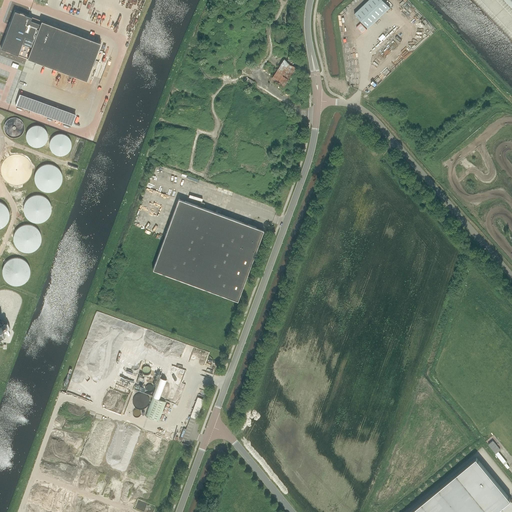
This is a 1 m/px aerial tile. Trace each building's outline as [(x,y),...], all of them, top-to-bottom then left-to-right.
[(368,28),(390,7),(383,0),(368,0),(354,13),(368,28)] [(101,43),(15,11),(9,25),(11,25),(7,35),(6,34),(1,48),(87,80),(101,43)] [(367,30),(361,23),(357,27),(363,34),(367,30)] [(284,58),(272,78),(284,86),(297,67),(284,58)] [(76,113),(19,93),(15,104),(71,125),(76,113)] [(45,147),(49,128),(30,123),(26,143),(45,147)] [(62,134),(61,134),(60,134),(58,134),(58,135),(57,135),(56,135),(54,136),(54,137),(53,138),(52,138),(52,139),(51,140),(51,141),(50,142),(50,144),(50,145),(50,147),(50,148),(51,149),(51,150),(52,151),(52,152),(53,153),(54,154),(56,155),(57,155),(58,155),(60,156),(61,156),(63,156),(64,155),(65,155),(66,154),(67,153),(68,152),(69,151),(70,150),(71,148),(71,147),(71,145),(71,144),(71,142),(71,141),(70,140),(69,138),(68,137),(67,136),(66,135),(65,135),(64,135),(62,134)] [(60,170),(58,168),(57,167),(56,166),(54,165),(52,164),(50,164),(48,164),(47,164),(45,165),(43,165),(41,166),(40,167),(38,168),(37,170),(36,171),(35,173),(35,175),(34,176),(34,178),(34,180),(35,182),(35,184),(36,185),(37,187),(38,188),(40,190),(41,191),(43,191),(45,192),(47,192),(49,192),(50,192),(52,192),(54,191),(56,191),(57,189),(59,188),(60,187),(61,185),(62,184),(62,182),(63,180),(63,178),(63,176),(62,174),(62,173),(61,171),(60,170)] [(40,195),(38,195),(36,195),(34,195),(32,196),(30,197),(29,198),(27,200),(26,201),(25,203),(24,205),(24,207),(24,210),(24,212),(25,214),(26,216),(27,217),(28,219),(30,220),(32,221),(34,222),(36,222),(38,223),(40,222),(42,222),(44,221),(46,220),(48,218),(49,217),(50,215),(51,213),(51,211),(52,209),(51,207),(51,205),(50,203),(49,201),(48,199),(46,198),(44,197),(43,196),(40,195)] [(238,301),(264,230),(179,199),(153,270),(238,301)] [(0,227),(0,228),(11,222),(9,211),(3,200),(0,200),(0,227)] [(5,284),(30,283),(30,258),(4,259),(5,284)] [(145,416),(159,421),(166,402),(152,397),(145,416)] [(203,399),(198,397),(190,417),(196,419),(203,399)] [(448,412),(325,511),(388,511),(473,442),(448,412)] [(493,441),(488,444),(496,454),(500,450),(493,441)] [(511,511),(511,501),(476,458),(410,511),(511,511)]
